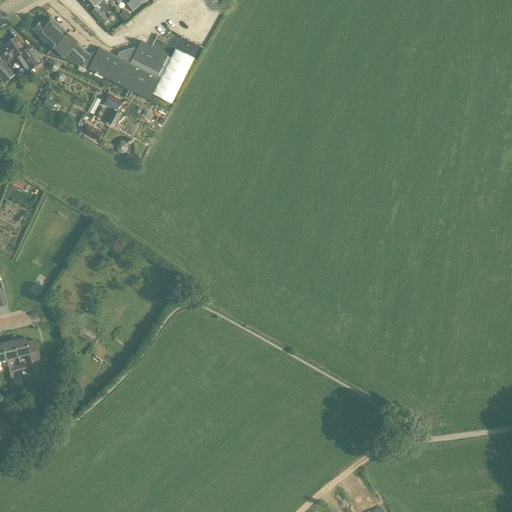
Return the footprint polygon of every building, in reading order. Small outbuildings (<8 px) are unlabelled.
[(96,7),(94,10),(91,12),(103,25),(108,20),(96,7)] [(39,24),(33,31),(41,37),(39,39),(44,44),(46,42),(53,48),(47,55),(80,66),(149,101),(160,78),(158,77),(168,55),(141,41),(137,50),(133,48),(126,50),(119,53),(117,57),(99,48),(97,53),(95,52),(90,53),(89,55),(77,43),(67,34),(66,34),(49,18),(42,26),(39,24)] [(156,39),(168,44),(170,39),(158,35),(156,39)] [(16,38),(4,45),(5,46),(0,49),(0,51),(7,62),(13,58),(13,59),(17,57),(23,67),(27,72),(35,67),(41,63),(31,48),(26,51),(25,51),(25,50),(16,38)] [(164,50),(167,45),(156,40),(154,44),(164,50)] [(0,79),(4,84),(14,75),(0,59),(0,79)] [(117,111),(122,102),(110,95),(105,104),(117,111)] [(94,114),(101,100),(96,97),(89,111),(94,114)] [(48,102),(45,107),(53,111),(56,106),(48,102)] [(114,126),(120,115),(113,112),(108,122),(114,126)] [(88,126),(84,134),(98,141),(102,133),(88,126)] [(84,329),(79,335),(89,342),(94,336),(84,329)] [(18,358),(29,355),(30,355),(27,343),(26,338),(14,341),(18,358)] [(18,358),(14,341),(2,344),(7,366),(8,366),(12,381),(17,380),(16,374),(14,366),(12,359),(13,359),(18,358)] [(32,364),(41,362),(35,341),(27,343),(30,355),(29,355),(32,364)] [(346,486),(359,510),(373,502),(361,479),(346,486)] [(345,511),(339,500),(325,508),(327,511),(345,511)]
